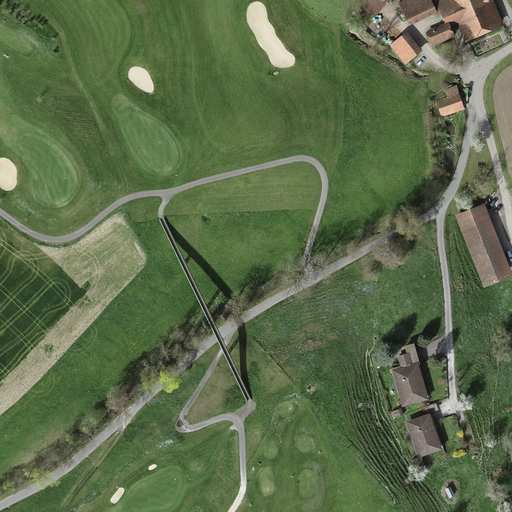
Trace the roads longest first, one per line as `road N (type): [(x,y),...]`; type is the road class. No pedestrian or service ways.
road 1 (unclassified): [(0,507),(57,476),(230,332),(428,219),(457,181),(476,100)]
road 2 (track): [(445,204),(440,237),(453,401),(468,441)]
road 3 (unclassified): [(511,229),(476,100)]
